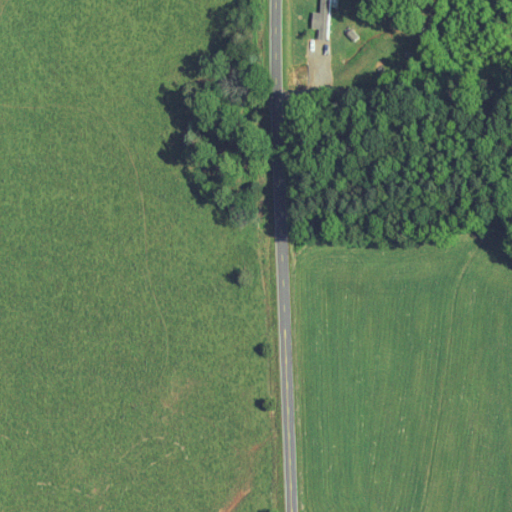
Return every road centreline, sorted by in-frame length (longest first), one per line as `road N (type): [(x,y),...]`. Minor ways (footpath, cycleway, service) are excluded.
road 1 (residential): [(293,511),(281,0)]
road 2 (residential): [(280,95),(511,92)]
